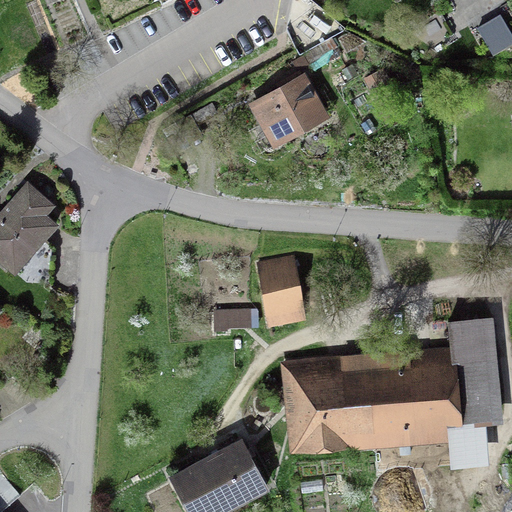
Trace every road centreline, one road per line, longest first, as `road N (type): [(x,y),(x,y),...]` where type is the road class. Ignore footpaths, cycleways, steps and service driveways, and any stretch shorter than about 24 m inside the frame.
road 1 (residential): [(511,232),(240,215),(111,178)]
road 2 (residential): [(80,420),(92,272),(111,178)]
road 3 (residential): [(111,178),(0,101)]
